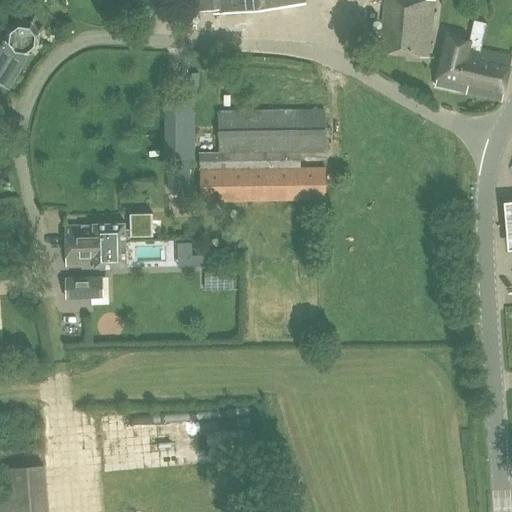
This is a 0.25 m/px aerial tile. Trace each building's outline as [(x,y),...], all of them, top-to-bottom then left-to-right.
[(219,12),(281,5),(301,3),(301,0),(197,0),(199,11),(219,9),(219,12)] [(384,0),(379,51),(427,56),(434,0),(384,0)] [(43,47),(45,29),(35,15),(18,13),(4,23),(1,40),(2,42),(0,46),(0,80),(9,86),(26,57),(29,57),(43,47)] [(501,101),(511,55),(480,48),(484,30),(473,28),(470,40),(448,35),(435,85),(501,101)] [(187,124),(188,96),(167,96),(167,124),(187,124)] [(205,157),(332,157),(332,112),(275,113),(275,124),(223,124),(223,134),(205,134),(205,157)] [(191,201),(190,160),(167,160),(169,202),(191,201)] [(204,204),(332,200),(332,173),(203,178),(204,204)] [(65,225),(65,245),(88,245),(88,242),(126,241),(125,222),(93,223),(93,225),(65,225)] [(94,267),(126,266),(126,241),(88,242),(88,245),(65,245),(66,266),(94,265),(94,267)] [(231,273),(206,273),(206,289),(231,289),(231,273)] [(66,295),(88,295),(87,278),(66,279),(66,295)] [(109,471),(108,448),(100,448),(101,471),(109,471)] [(0,508),(0,511),(46,511),(43,464),(0,467),(0,508)]
